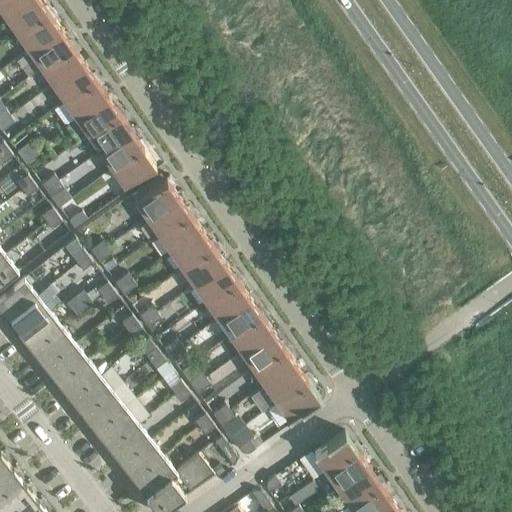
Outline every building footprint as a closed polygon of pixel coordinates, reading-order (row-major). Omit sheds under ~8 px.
[(27,0),(0,0),(0,7),(6,16),(27,0)] [(49,10),(41,0),(27,0),(6,16),(17,32),(49,10)] [(60,27),(49,10),(17,32),(29,49),(60,27)] [(72,44),(60,27),(29,49),(41,66),(72,44)] [(84,61),(72,44),(41,66),(53,83),(84,61)] [(96,78),(84,61),(53,83),(65,100),(96,78)] [(108,94),(96,78),(65,100),(76,116),(108,94)] [(119,111),(108,94),(76,116),(88,133),(119,111)] [(5,107),(0,110),(0,120),(10,113),(5,107)] [(131,128),(119,111),(88,133),(100,150),(131,128)] [(14,120),(10,113),(0,120),(0,126),(2,129),(14,120)] [(143,144),(131,128),(100,150),(112,166),(143,144)] [(29,140),(17,149),(21,155),(34,146),(29,140)] [(155,162),(143,144),(112,166),(124,184),(155,162)] [(39,152),(34,146),(21,155),(26,162),(39,152)] [(13,154),(8,147),(0,152),(0,158),(3,162),(13,154)] [(54,172),(41,182),(46,188),(58,179),(54,172)] [(32,180),(27,173),(17,181),(22,188),(32,180)] [(135,199),(147,216),(178,194),(166,177),(135,199)] [(63,185),(58,179),(46,188),(51,195),(63,185)] [(37,187),(32,180),(22,188),(27,194),(37,187)] [(190,211),(178,194),(147,216),(159,233),(190,211)] [(56,212),(51,206),(41,213),(46,220),(56,212)] [(77,207),(66,215),(72,224),(83,216),(77,207)] [(202,228),(190,211),(159,233),(170,250),(202,228)] [(62,219),(56,212),(46,220),(51,227),(62,219)] [(213,244),(202,228),(170,250),(182,266),(213,244)] [(103,238),(90,247),(95,254),(107,244),(103,238)] [(112,251),(107,244),(95,254),(99,260),(112,251)] [(225,261),(213,244),(182,266),(194,283),(225,261)] [(87,254),(82,247),(72,255),(77,262),(87,254)] [(0,283),(18,270),(5,253),(0,256),(0,283)] [(92,261),(87,254),(77,262),(82,269),(92,261)] [(237,278),(225,261),(194,283),(206,300),(237,278)] [(127,271),(114,280),(119,286),(132,277),(127,271)] [(37,293),(23,276),(0,295),(0,308),(7,317),(37,293)] [(136,283),(132,277),(119,286),(124,293),(136,283)] [(249,295),(237,278),(206,300),(218,317),(249,295)] [(112,287),(106,280),(96,287),(101,294),(112,287)] [(83,286),(67,299),(76,311),(93,298),(83,286)] [(117,294),(112,287),(101,294),(106,301),(117,294)] [(49,309),(37,293),(7,317),(19,333),(49,309)] [(261,312),(249,295),(218,317),(230,334),(261,312)] [(152,304),(139,313),(144,319),(156,310),(152,304)] [(62,325),(49,309),(19,333),(32,349),(62,325)] [(161,316),(156,310),(144,319),(148,326),(161,316)] [(273,328),(261,312),(230,334),(241,350),(273,328)] [(136,319),(131,313),(121,320),(126,327),(136,319)] [(141,326),(136,319),(126,327),(131,334),(141,326)] [(75,341),(62,325),(32,349),(45,365),(75,341)] [(284,345),(273,328),(241,350),(253,367),(284,345)] [(176,337),(164,346),(168,352),(181,343),(176,337)] [(87,357),(75,341),(45,365),(57,381),(87,357)] [(186,349),(181,343),(168,352),(173,359),(186,349)] [(160,352),(155,345),(145,353),(150,360),(160,352)] [(296,362),(284,345),(253,367),(265,384),(296,362)] [(165,359),(160,352),(150,360),(155,367),(165,359)] [(100,373),(87,357),(57,381),(70,397),(100,373)] [(308,378),(296,362),(265,384),(276,400),(308,378)] [(201,369),(188,379),(193,385),(205,376),(201,369)] [(113,389),(100,373),(70,397),(83,413),(113,389)] [(210,382),(205,376),(193,385),(197,391),(210,382)] [(185,385),(180,378),(170,386),(175,393),(185,385)] [(320,396),(308,378),(276,400),(289,418),(320,396)] [(190,392),(185,385),(175,393),(180,400),(190,392)] [(125,406),(113,389),(83,413),(95,429),(125,406)] [(225,402),(212,411),(217,418),(230,408),(225,402)] [(138,422),(125,406),(95,429),(108,445),(138,422)] [(235,415),(230,408),(217,418),(222,424),(235,415)] [(209,418),(204,411),(194,419),(199,426),(209,418)] [(215,425),(209,418),(199,426),(204,432),(215,425)] [(151,438),(138,422),(108,445),(121,461),(151,438)] [(313,452),(325,469),(356,447),(344,430),(313,452)] [(234,451),(221,433),(214,438),(233,463),(234,461),(236,459),(236,457),(236,455),(235,452),(234,451)] [(163,454),(151,438),(121,461),(133,477),(163,454)] [(249,438),(238,446),(241,450),(243,451),(244,452),(246,452),(248,452),(249,451),(256,447),(249,438)] [(368,464),(356,447),(325,469),(337,486),(368,464)] [(198,451),(176,470),(190,488),(214,471),(198,451)] [(0,478),(12,468),(0,452),(0,478)] [(176,470),(163,454),(133,477),(146,494),(176,470)] [(219,461),(213,466),(219,473),(225,468),(219,461)] [(380,481),(368,464),(337,486),(349,503),(380,481)] [(0,504),(25,484),(12,468),(0,478),(0,504)] [(190,488),(176,470),(146,494),(152,501),(150,502),(150,504),(150,506),(150,508),(151,509),(153,510),(155,511),(157,511),(159,510),(190,488)] [(280,482),(274,473),(268,478),(266,479),(265,481),(265,483),(265,485),(266,486),(269,490),(280,482)] [(370,511),(392,497),(380,481),(349,503),(355,511),(370,511)] [(23,511),(38,500),(25,484),(0,504),(0,511),(23,511)] [(266,511),(273,506),(263,492),(261,490),(259,489),(257,488),(255,488),(253,489),(251,490),(266,511)] [(401,511),(392,497),(370,511),(401,511)] [(46,511),(38,500),(23,511),(46,511)]
